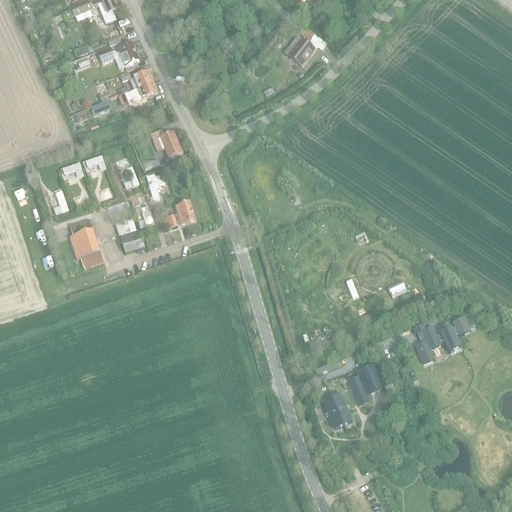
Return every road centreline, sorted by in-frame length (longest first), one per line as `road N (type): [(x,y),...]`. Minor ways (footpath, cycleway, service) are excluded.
road 1 (tertiary): [(327,511),(306,470),(225,199),(202,149)]
road 2 (tertiary): [(202,149),(317,86),(402,0)]
road 3 (tertiary): [(202,149),(130,7)]
